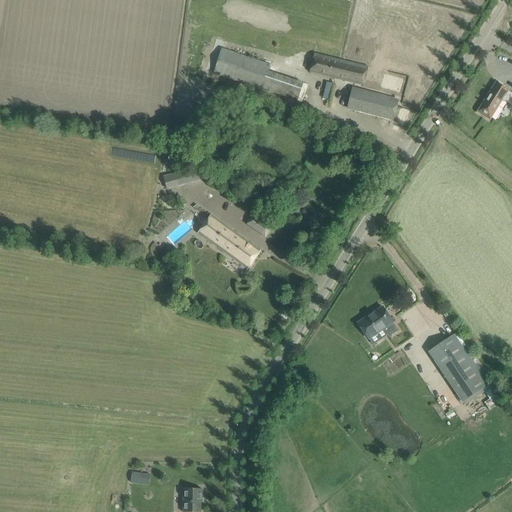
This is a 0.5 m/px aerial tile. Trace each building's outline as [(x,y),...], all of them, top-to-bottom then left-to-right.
[(297,100),(303,83),(270,72),(271,67),(221,50),(213,72),(297,100)] [(314,54),(309,72),(354,83),(363,86),(368,67),(314,54)] [(498,84),(496,83),(477,112),(490,120),(502,100),(504,101),(505,100),(506,100),(507,98),(511,100),(511,93),(508,91),(503,87),(504,86),(499,83),(498,84)] [(352,89),(347,108),(393,120),(398,101),(362,91),(352,89)] [(164,177),(167,189),(202,181),(199,169),(164,177)] [(265,237),(271,229),(252,215),(247,224),(265,237)] [(260,251),(210,216),(197,235),(248,269),(260,251)] [(383,307),(358,323),(368,339),(383,329),(389,337),(398,331),(393,322),(391,320),(383,307)] [(428,351),(463,402),(488,386),(454,335),(428,351)] [(448,418),(454,414),(452,410),(445,414),(448,418)] [(132,472),(131,483),(143,484),(144,474),(132,472)] [(202,489),(184,489),(183,511),(200,511),(200,503),(202,503),(202,489)]
